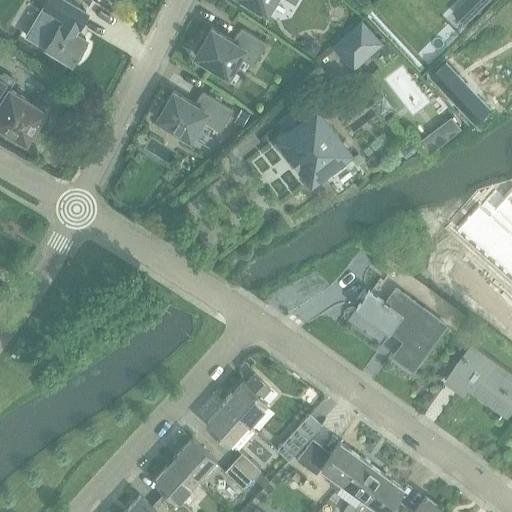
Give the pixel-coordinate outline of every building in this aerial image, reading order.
[(43,4),(25,35),(45,46),(46,44),(56,49),(54,53),(63,59),(70,63),(74,57),(77,59),(86,45),(82,42),(84,39),(72,32),(76,25),(85,11),(65,0),(45,0),(43,4)] [(247,0),(265,11),(271,0),(288,0),(295,4),(297,0),(247,0)] [(465,0),(454,11),(465,22),(486,0),(465,0)] [(337,45),(355,65),(380,42),(362,22),(337,45)] [(201,36),(193,50),(196,52),(194,55),(210,64),(208,68),(222,76),(224,73),(227,74),(238,57),(253,66),(267,43),(241,27),(233,41),(211,28),(205,38),(201,36)] [(308,43),(303,50),(314,58),(322,46),(315,41),(308,43)] [(386,44),(378,51),(383,56),(391,50),(386,44)] [(453,98),(469,83),(448,61),(432,76),(453,98)] [(33,124),(43,108),(8,87),(13,77),(3,71),(0,75),(0,123),(27,140),(34,128),(33,124)] [(328,113),(345,100),(337,90),(320,103),(328,113)] [(158,115),(157,118),(172,127),(169,132),(183,141),(186,136),(189,137),(200,119),(220,131),(233,110),(203,91),(195,104),(173,91),(167,101),(163,99),(155,112),(158,115)] [(288,129),(276,138),(289,154),(286,156),(295,167),(297,165),(310,182),(327,168),(332,175),(347,164),(342,157),(343,156),(338,149),(343,144),(315,107),(304,116),(297,107),(281,120),(288,129)] [(241,109),(234,121),(242,126),(249,114),(241,109)] [(452,116),(436,129),(446,141),(462,129),(452,116)] [(511,206),(471,250),(511,286),(511,206)] [(413,368),(445,324),(397,289),(386,303),(369,291),(356,309),(390,333),(392,331),(406,340),(395,355),(413,368)] [(511,376),(483,355),(476,364),(466,356),(448,380),(460,389),(464,382),(505,412),(511,402),(511,376)] [(244,382),(225,403),(250,425),(268,405),(264,402),(265,401),(260,397),(269,388),(254,374),(246,383),(244,382)] [(231,446),(250,425),(225,403),(205,424),(227,444),(228,443),(231,446)] [(296,429),(277,450),(288,460),(307,439),(321,425),(310,414),(296,429)] [(173,459),(198,482),(217,462),(213,458),(192,438),(173,459)] [(296,460),(305,467),(321,446),(311,439),(296,460)] [(321,446),(305,467),(316,474),(320,468),(332,477),(328,483),(337,489),(341,483),(340,483),(360,457),(339,442),(331,453),(321,446)] [(233,462),(252,480),(253,478),(263,487),(269,480),(260,471),(260,470),(241,453),(233,462)] [(340,483),(341,483),(361,498),(380,472),(360,457),(340,483)] [(159,499),(173,511),(191,511),(180,502),(198,482),(173,459),(153,481),(165,491),(159,499)] [(244,489),(252,480),(233,462),(225,471),(244,489)] [(399,511),(404,505),(395,499),(403,488),(380,472),(361,498),(380,511),(399,511)] [(173,511),(159,499),(152,506),(140,496),(125,511),(173,511)] [(399,511),(444,511),(446,511),(425,496),(413,511),(404,505),(399,511)]
